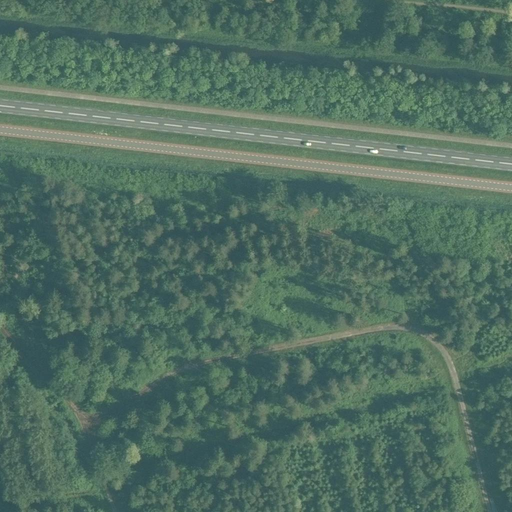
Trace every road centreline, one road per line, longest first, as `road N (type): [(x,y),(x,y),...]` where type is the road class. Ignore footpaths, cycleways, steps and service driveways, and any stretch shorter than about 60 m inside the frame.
road 1 (primary): [(511,165),(0,106)]
road 2 (unclassified): [(0,130),(511,188)]
